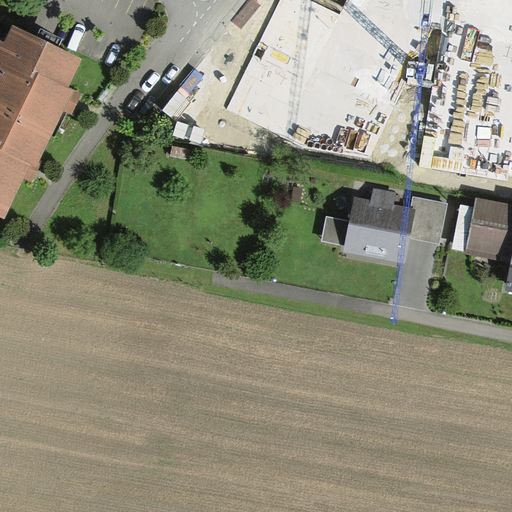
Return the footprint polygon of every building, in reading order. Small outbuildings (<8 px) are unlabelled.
[(511,0),(445,0),(418,168),(507,182),(508,177),(511,177),(511,0)] [(0,213),(5,216),(24,177),(32,181),(38,170),(43,160),(39,158),(63,109),(72,113),(77,101),(82,92),(73,88),(74,86),(68,83),(82,54),(13,20),(4,38),(0,35),(0,58),(0,59),(0,213)] [(302,188),(293,187),(291,201),(300,203),(302,188)] [(396,193),(373,188),(370,201),(354,198),(349,221),(345,246),(343,251),(404,264),(409,242),(409,238),(415,209),(410,208),(393,204),(396,193)] [(413,196),(410,208),(415,209),(409,238),(439,244),(448,204),(413,196)] [(511,204),(476,197),(473,207),(465,251),(465,253),(510,262),(505,290),(511,291),(511,204)] [(465,251),(473,207),(460,205),(452,249),(465,251)] [(349,221),(326,217),(321,241),(345,246),(349,221)]
